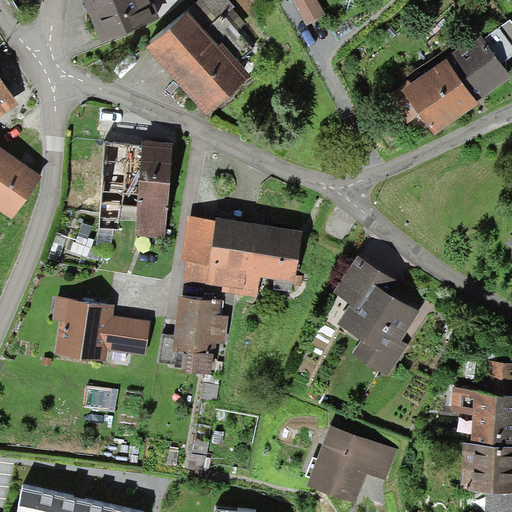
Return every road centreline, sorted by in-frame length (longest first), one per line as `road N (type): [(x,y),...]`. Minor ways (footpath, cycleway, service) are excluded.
road 1 (unclassified): [(51,70),(343,192)]
road 2 (residential): [(51,70),(45,194),(0,314)]
road 3 (unclassified): [(343,192),(511,315)]
road 4 (unknown): [(196,132),(178,282),(165,292),(126,290)]
road 5 (residential): [(343,192),(511,113)]
